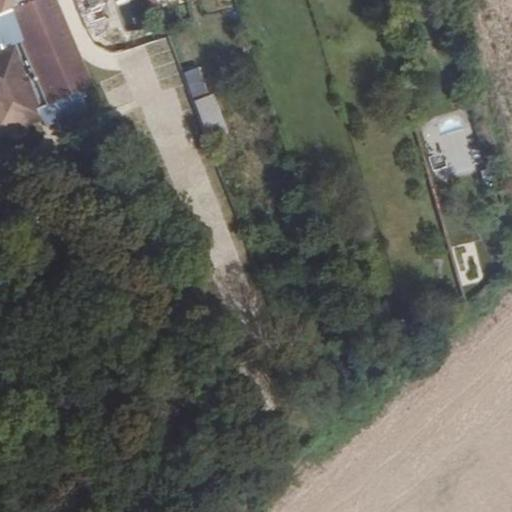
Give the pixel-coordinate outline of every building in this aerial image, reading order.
[(0,133),(47,113),(43,106),(56,100),(61,113),(59,114),(64,126),(93,115),(82,89),(94,84),(58,0),(30,0),(16,6),(7,10),(0,13),(0,133)] [(0,0),(0,13),(7,10),(16,6),(12,0),(0,0)] [(376,0),(381,15),(395,10),(391,0),(376,0)] [(183,72),(191,97),(208,91),(200,66),(183,72)] [(196,98),(204,140),(225,136),(216,94),(196,98)]
